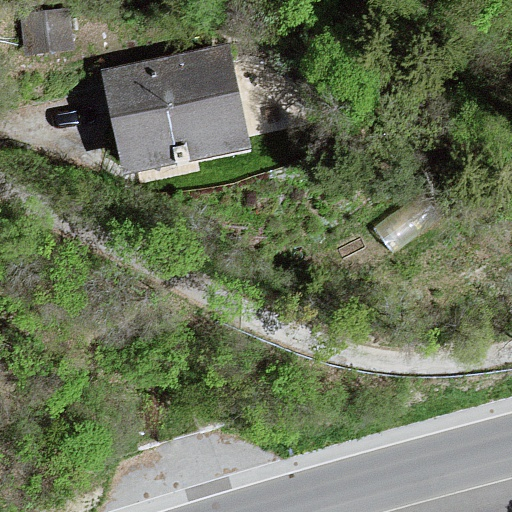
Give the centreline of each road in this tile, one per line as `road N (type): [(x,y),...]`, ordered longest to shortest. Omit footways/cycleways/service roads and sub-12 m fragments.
road 1 (residential): [(511,335),(233,344),(63,247),(0,191)]
road 2 (tertiary): [(511,443),(277,511)]
